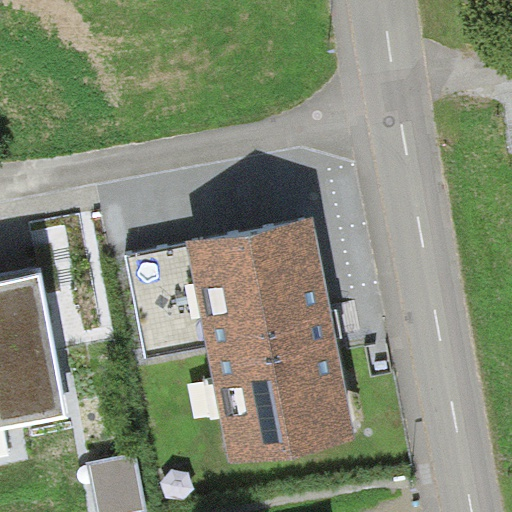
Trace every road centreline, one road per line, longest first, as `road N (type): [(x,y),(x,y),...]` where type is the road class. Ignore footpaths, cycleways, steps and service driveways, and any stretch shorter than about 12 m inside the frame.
road 1 (tertiary): [(473,511),(384,0)]
road 2 (track): [(401,117),(0,179)]
